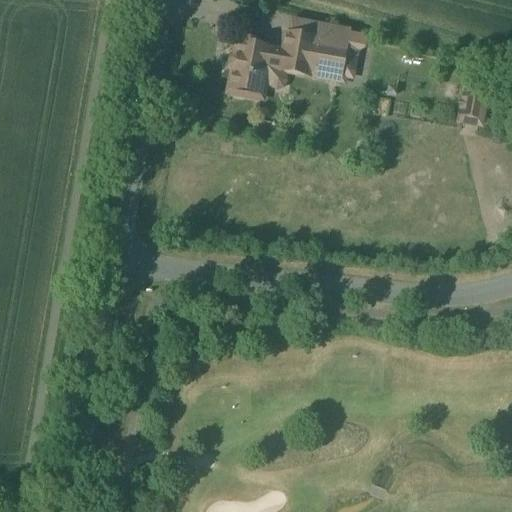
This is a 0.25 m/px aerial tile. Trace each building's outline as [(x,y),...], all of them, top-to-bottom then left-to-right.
[(336,30),(305,24),(301,41),(313,44),(333,48),(336,30)] [(283,56),(237,48),(235,61),(231,64),(230,70),(232,74),(230,90),(245,93),(244,98),(260,101),(264,82),(268,83),(271,71),(307,77),(313,44),(301,41),(286,39),(283,56)] [(333,48),(313,44),(307,77),(338,83),(344,50),(333,48)] [(485,95),(465,92),(460,123),(479,126),(485,95)] [(359,152),(353,157),(358,162),(361,162),(363,160),(363,157),(359,152)]
